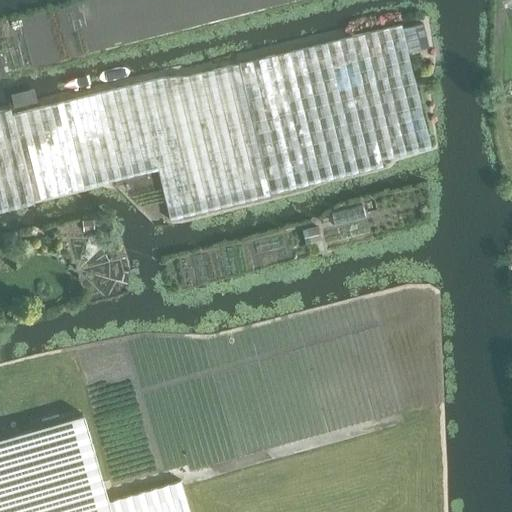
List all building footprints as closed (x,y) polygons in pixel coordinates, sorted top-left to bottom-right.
[(0,211),(34,203),(33,199),(157,169),(170,219),(271,194),(383,165),(382,160),(431,147),(408,52),(429,46),(422,21),(402,26),(401,24),(186,75),(162,76),(11,113),(10,107),(0,109),(0,211)] [(92,219),(82,220),(83,230),(93,229),(92,219)] [(318,225),(301,229),(305,243),(321,240),(318,225)] [(0,511),(96,511),(108,509),(80,410),(0,432),(0,511)] [(107,497),(110,510),(103,511),(179,511),(174,495),(169,479),(107,497)]
